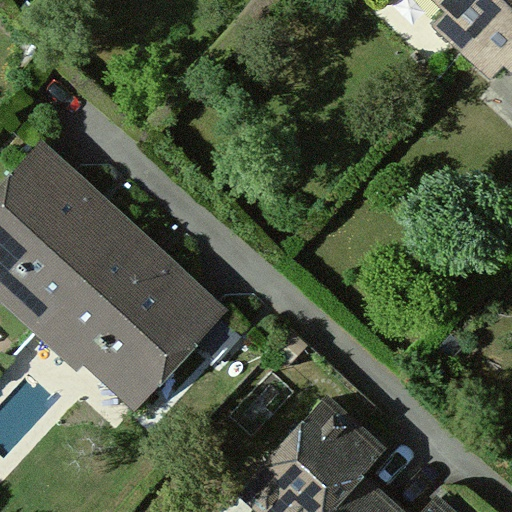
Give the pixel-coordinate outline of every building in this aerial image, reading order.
[(434,25),(467,55),(511,5),(511,0),(433,0),(446,12),(434,25)] [(511,5),(467,55),(494,79),(506,65),(511,70),(511,5)] [(0,292),(0,303),(35,336),(134,227),(43,143),(0,189),(0,291),(0,292)] [(229,315),(134,227),(35,336),(78,375),(85,368),(137,415),(229,315)] [(380,511),(390,502),(366,480),(390,454),(329,398),(238,498),(253,511),(380,511)] [(430,511),(401,511),(390,502),(380,511),(452,511),(441,501),(430,511)]
